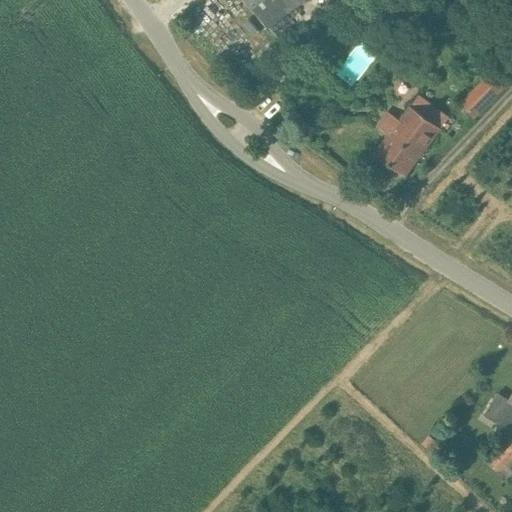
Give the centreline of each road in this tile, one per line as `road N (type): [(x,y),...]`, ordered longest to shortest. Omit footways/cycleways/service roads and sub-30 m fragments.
road 1 (unclassified): [(382,227),(511,92)]
road 2 (unclassified): [(511,307),(382,227)]
road 3 (unclassified): [(196,94),(214,126),(257,165),(291,177)]
road 4 (unclassified): [(291,177),(266,133),(196,94)]
